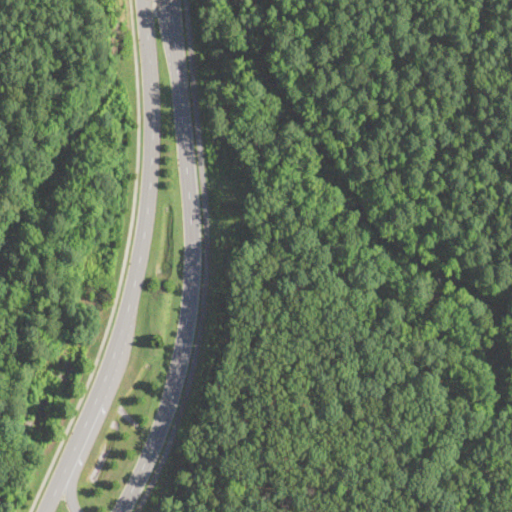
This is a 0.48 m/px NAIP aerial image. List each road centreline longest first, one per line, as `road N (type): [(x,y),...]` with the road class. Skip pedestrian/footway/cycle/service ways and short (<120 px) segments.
road 1 (secondary): [(144,0),(153,126),(142,248),(115,352),(45,511)]
road 2 (secondary): [(117,511),(167,406),(189,313),(193,240),(171,0)]
road 3 (secondary): [(103,383),(106,404),(71,484),(76,511)]
